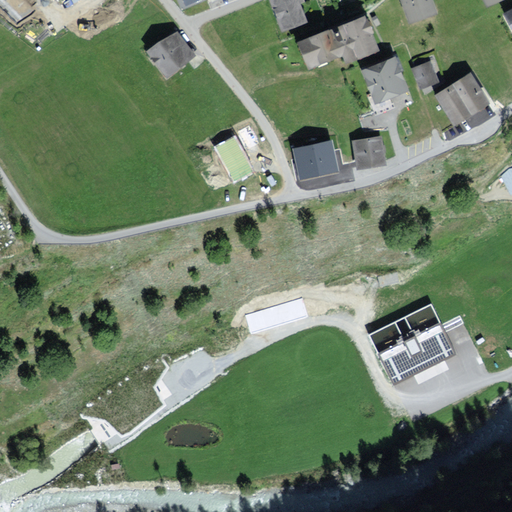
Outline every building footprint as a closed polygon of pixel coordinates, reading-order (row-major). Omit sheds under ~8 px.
[(185,0),(189,9),(211,0),(185,0)] [(297,0),(276,0),(272,2),(283,32),(307,23),(297,0)] [(436,0),(405,0),(415,27),(443,17),(436,0)] [(485,0),(489,9),(511,0),(485,0)] [(368,17),(299,45),(310,73),(349,57),(353,64),(382,52),(368,17)] [(180,35),(151,53),(168,78),(196,59),(180,35)] [(399,59),(366,71),(380,108),(413,95),(399,59)] [(434,63),(416,70),(424,91),(442,84),(434,63)] [(477,77),(442,100),(462,130),(497,107),(477,77)] [(251,171),(234,140),(217,149),(235,180),(251,171)] [(337,170),(331,142),(296,150),(302,177),(337,170)] [(385,142),(358,147),(363,174),(390,168),(385,142)] [(432,302),(367,333),(392,385),(457,353),(432,302)] [(159,355),(79,410),(95,435),(102,445),(164,403),(151,384),(170,371),(159,355)]
